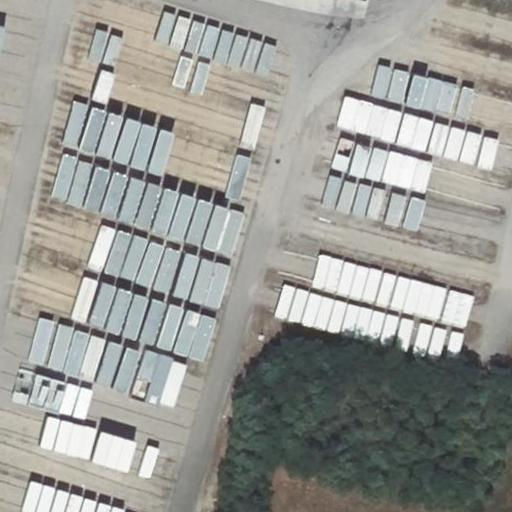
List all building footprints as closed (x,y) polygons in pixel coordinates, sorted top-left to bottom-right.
[(457,1),(449,33),(504,47),(511,15),(457,1)] [(105,13),(90,75),(268,117),(283,55),(105,13)] [(374,61),(364,93),(431,113),(440,81),(374,61)] [(222,190),(232,146),(67,108),(57,152),(222,190)] [(353,171),(427,183),(430,168),(413,165),(414,158),(356,149),(353,171)] [(225,204),(55,173),(47,217),(217,248),(225,204)] [(41,229),(32,273),(200,310),(210,265),(41,229)] [(26,287),(15,331),(167,367),(177,323),(26,287)] [(374,318),(369,346),(450,360),(455,332),(374,318)] [(50,356),(40,400),(143,424),(153,381),(50,356)] [(0,453),(134,485),(144,441),(0,406),(0,453)] [(0,470),(0,511),(123,511),(127,498),(0,470)]
